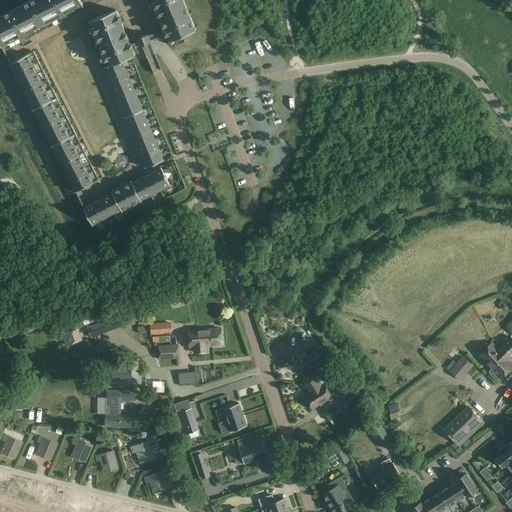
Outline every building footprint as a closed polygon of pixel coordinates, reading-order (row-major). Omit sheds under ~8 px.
[(29,0),(0,15),(0,43),(2,47),(19,38),(20,39),(26,36),(26,35),(60,18),(60,19),(67,15),(66,14),(83,6),(82,5),(83,4),(81,1),(84,0),(29,0)] [(153,0),(165,29),(164,29),(167,34),(172,45),(182,41),(180,36),(196,30),(183,0),(153,0)] [(130,43),(126,32),(116,10),(86,22),(104,67),(122,60),(135,55),(131,46),(132,45),(131,43),(130,43)] [(15,72),(38,60),(33,51),(10,63),(15,72)] [(38,60),(15,72),(19,81),(43,69),(38,60)] [(108,77),(126,70),(122,60),(104,67),(108,77)] [(43,69),(19,81),(24,90),(47,79),(43,69)] [(130,80),(126,70),(108,77),(113,87),(130,80)] [(52,88),(47,79),(24,90),(29,100),(52,88)] [(130,80),(113,87),(117,97),(135,90),(130,80)] [(57,97),(52,88),(29,100),(33,109),(57,97)] [(135,90),(117,97),(121,107),(139,100),(135,90)] [(57,97),(33,109),(38,118),(61,106),(57,97)] [(139,100),(121,107),(125,117),(143,110),(139,100)] [(66,115),(61,106),(38,118),(43,127),(66,115)] [(143,110),(125,117),(129,127),(147,120),(143,110)] [(66,115),(43,127),(47,136),(71,124),(66,115)] [(147,120),(129,127),(133,137),(151,130),(147,120)] [(75,134),(71,124),(47,136),(52,146),(75,134)] [(159,125),(153,127),(156,133),(161,131),(159,125)] [(155,140),(151,130),(133,137),(137,148),(155,140)] [(213,134),(215,140),(229,136),(228,131),(213,134)] [(75,134),(52,146),(57,155),(80,143),(75,134)] [(159,150),(155,140),(137,148),(142,158),(159,150)] [(80,143),(57,155),(61,164),(85,152),(80,143)] [(163,160),(159,150),(142,158),(146,168),(163,160)] [(85,152),(61,164),(66,173),(89,161),(85,152)] [(233,172),(242,169),(238,157),(229,160),(233,172)] [(89,161),(66,173),(71,182),(94,170),(89,161)] [(161,168),(152,173),(160,190),(170,185),(161,168)] [(94,170),(71,182),(76,191),(99,180),(94,170)] [(160,190),(152,173),(142,178),(151,195),(160,190)] [(240,189),(248,185),(245,177),(236,181),(240,189)] [(132,181),(131,181),(143,204),(153,199),(151,195),(142,178),(133,183),(132,181)] [(131,181),(122,186),(133,209),(143,204),(131,181)] [(122,186),(112,191),(112,193),(113,193),(121,210),(124,214),(133,209),(122,186)] [(113,193),(112,193),(103,197),(112,215),(121,210),(113,193)] [(112,215),(103,197),(93,202),(102,220),(112,215)] [(102,220),(93,202),(84,207),(92,225),(102,220)] [(189,290),(180,292),(182,299),(191,296),(189,290)] [(271,305),(257,310),(270,354),(279,351),(275,341),(310,330),(303,307),(274,316),(271,305)] [(95,317),(97,322),(116,316),(114,310),(95,317)] [(42,312),(22,319),(25,330),(45,324),(42,312)] [(84,325),(96,321),(93,312),(91,313),(81,317),(84,325)] [(118,316),(86,327),(90,338),(122,327),(118,316)] [(84,325),(81,317),(59,324),(66,345),(81,340),(77,327),(84,325)] [(151,334),(171,332),(171,322),(150,324),(151,334)] [(145,325),(137,327),(139,334),(147,331),(145,325)] [(220,329),(189,331),(190,348),(194,347),(194,353),(207,352),(207,346),(221,345),(220,329)] [(497,348),(496,350),(498,353),(501,356),(503,354),(506,357),(507,359),(508,360),(511,356),(511,338),(510,337),(497,348)] [(481,353),(479,355),(492,369),(489,371),(489,374),(496,381),(499,378),(500,379),(511,367),(511,363),(508,360),(507,359),(506,357),(503,354),(501,356),(498,353),(496,350),(497,348),(492,343),(489,345),(484,344),(479,348),(481,353)] [(158,360),(178,359),(177,344),(157,345),(158,360)] [(317,350),(308,356),(312,362),(321,356),(317,350)] [(471,367),(463,360),(461,358),(450,371),(460,379),(471,367)] [(113,380),(132,379),(132,367),(112,367),(113,380)] [(195,371),(178,372),(179,384),(196,383),(195,371)] [(310,393),(328,383),(323,376),(319,375),(316,377),(316,376),(304,384),(310,393)] [(328,383),(310,393),(304,397),(312,409),(320,404),(321,405),(333,397),(332,397),(336,395),(343,405),(351,400),(348,395),(353,391),(346,381),(337,387),(333,380),(328,383)] [(120,414),(120,408),(121,402),(121,401),(121,400),(135,400),(135,390),(128,390),(107,390),(107,397),(105,397),(105,401),(105,413),(105,427),(128,428),(131,428),(132,414),(128,414),(120,414)] [(358,401),(352,405),(355,411),(362,407),(358,401)] [(223,409),(230,431),(231,431),(246,426),(247,426),(239,403),(238,403),(223,409),(223,408),(223,409)] [(397,403),(389,406),(391,413),(399,411),(397,403)] [(141,414),(158,414),(158,406),(141,406),(141,414)] [(468,407),(444,429),(457,443),(481,420),(468,407)] [(191,408),(178,413),(185,434),(188,433),(196,430),(198,429),(191,408)] [(372,436),(382,428),(374,417),(364,425),(372,436)] [(5,434),(2,440),(6,441),(3,448),(11,452),(9,456),(15,459),(22,442),(5,434)] [(40,436),(38,442),(41,443),(36,454),(50,460),(58,443),(40,436)] [(76,437),(74,443),(78,444),(74,453),(81,456),(79,459),(85,462),(93,445),(76,437)] [(263,440),(239,447),(244,463),(268,455),(263,440)] [(130,447),(133,453),(136,452),(139,459),(147,456),(149,460),(154,458),(148,441),(130,447)] [(506,445),(499,451),(501,454),(494,460),(502,469),(506,465),(511,459),(511,444),(508,448),(506,445)] [(340,445),(334,449),(339,458),(345,454),(340,445)] [(95,455),(97,461),(101,461),(102,468),(112,465),(113,470),(118,468),(114,450),(95,455)] [(370,476),(379,491),(402,478),(393,462),(392,463),(389,458),(381,463),(383,468),(370,476)] [(204,463),(197,465),(197,466),(199,473),(201,478),(209,476),(204,463)] [(484,468),(480,472),(487,481),(492,477),(484,468)] [(144,477),(146,483),(150,482),(152,489),(161,486),(163,490),(168,488),(162,471),(144,477)] [(476,489),(466,474),(457,480),(467,496),(476,489)] [(341,477),(324,487),(327,491),(323,494),(333,511),(343,511),(351,507),(349,503),(353,501),(349,494),(345,496),(341,489),(346,486),(341,477)] [(41,501),(45,483),(36,481),(32,499),(41,501)] [(467,496),(458,481),(449,487),(458,501),(467,496)] [(496,482),(492,486),(497,492),(502,488),(496,482)] [(441,511),(458,501),(449,487),(430,499),(438,511),(441,511)] [(72,491),(69,499),(80,502),(77,511),(84,511),(89,497),(72,491)] [(274,501),(272,495),(259,499),(261,507),(268,504),(270,511),(288,511),(284,498),(274,501)] [(438,511),(430,499),(422,504),(426,511),(438,511)] [(421,503),(411,509),(413,511),(426,511),(422,504),(421,503)]
